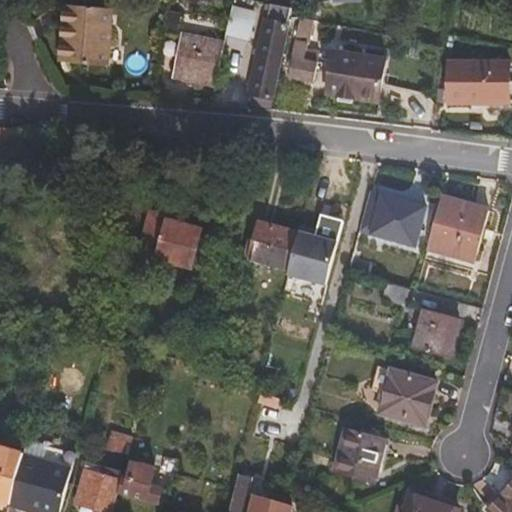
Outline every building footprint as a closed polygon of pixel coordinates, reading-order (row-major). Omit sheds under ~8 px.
[(98,66),(96,10),(51,11),(51,24),(58,24),(59,66),(98,66)] [(167,14),(160,43),(173,46),(180,15),(167,14)] [(186,15),(180,15),(173,46),(177,48),(182,32),(186,15)] [(247,47),(253,21),(231,19),(225,41),(247,47)] [(289,30),(265,24),(248,92),(254,93),(252,102),(269,105),(289,30)] [(306,52),(309,27),(298,25),(287,78),(313,81),(316,56),(306,52)] [(177,48),(172,67),(171,74),(213,85),(223,43),(182,32),(177,48)] [(160,43),(156,62),(172,67),(177,48),(173,46),(160,43)] [(510,67),(510,54),(446,55),(446,98),(463,97),(511,97),(510,67)] [(386,62),(341,55),(339,66),(334,65),(331,79),(337,80),(335,94),(381,100),(386,62)] [(511,67),(510,67),(511,97),(463,97),(463,103),(511,102),(511,67)] [(19,130),(0,129),(0,143),(0,156),(17,158),(19,130)] [(424,201),(379,190),(369,228),(414,240),(424,201)] [(488,203),(438,191),(425,242),(474,253),(488,203)] [(287,269),(298,231),(260,220),(255,237),(250,236),(245,257),(287,269)] [(169,228),(153,225),(145,258),(162,263),(161,270),(195,278),(204,239),(169,231),(169,228)] [(322,237),(298,231),(287,269),(311,276),(322,237)] [(228,294),(231,280),(219,279),(217,292),(228,294)] [(409,286),(386,281),(384,295),(406,298),(409,286)] [(461,314),(425,306),(415,346),(451,354),(461,314)] [(216,345),(224,310),(212,309),(205,342),(216,345)] [(226,354),(214,352),(211,361),(210,368),(221,370),(226,354)] [(388,392),(394,369),(386,368),(380,390),(388,392)] [(439,380),(394,369),(388,392),(382,415),(428,426),(439,380)] [(109,435),(131,443),(134,435),(111,429),(109,435)] [(381,465),(387,439),(346,429),(335,473),(376,483),(381,465)] [(394,441),(387,439),(381,465),(387,467),(394,441)] [(23,454),(0,447),(0,504),(7,507),(22,459),(23,454)] [(57,511),(69,472),(22,459),(7,507),(5,511),(14,511),(16,509),(25,511),(57,511)] [(121,476),(122,472),(89,462),(76,502),(105,511),(109,511),(116,493),(121,476)] [(128,478),(121,476),(116,493),(157,503),(162,487),(151,484),(152,479),(154,468),(132,462),(131,466),(128,478)] [(125,465),(122,472),(121,476),(128,478),(131,466),(125,465)] [(511,470),(481,502),(487,508),(511,482),(511,470)] [(238,477),(229,511),(243,511),(252,481),(238,477)] [(151,484),(162,487),(162,482),(152,479),(151,484)] [(511,511),(511,482),(487,508),(491,511),(511,511)] [(457,511),(458,509),(411,492),(405,511),(457,511)]
